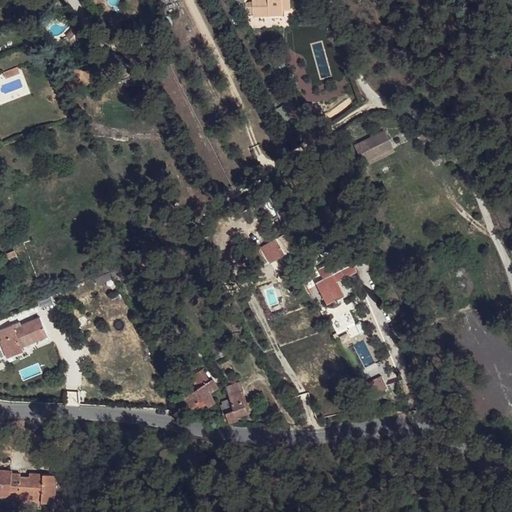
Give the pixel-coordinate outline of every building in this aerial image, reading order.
[(252,0),(253,16),(283,14),(283,10),(290,9),(289,0),(252,0)] [(18,67),(4,72),(6,79),(20,73),(18,67)] [(355,146),(363,161),(392,147),(385,132),(355,146)] [(363,161),(365,166),(395,152),(392,147),(363,161)] [(280,241),(279,241),(286,254),(292,250),(283,235),(278,238),(280,241)] [(274,248),(269,251),(272,257),(278,258),(286,254),(279,241),(277,238),(271,242),(274,248)] [(14,250),(7,253),(9,258),(17,255),(14,250)] [(307,254),(296,253),(294,263),(305,265),(307,254)] [(154,255),(144,259),(146,265),(157,260),(154,255)] [(337,259),(319,269),(324,278),(316,283),(327,305),(344,295),(337,282),(357,271),(352,263),(342,269),(337,259)] [(143,260),(127,267),(130,273),(146,266),(143,260)] [(125,267),(111,273),(113,278),(127,272),(125,267)] [(111,273),(96,279),(98,284),(113,278),(111,273)] [(17,333),(15,328),(13,325),(0,330),(0,333),(3,340),(6,339),(13,356),(24,351),(22,346),(48,335),(41,317),(21,326),(23,330),(17,333)] [(183,390),(177,395),(184,408),(190,406),(192,409),(199,405),(200,407),(202,406),(207,403),(210,407),(216,402),(205,385),(210,381),(202,369),(193,375),(196,380),(195,381),(195,382),(195,385),(198,389),(191,393),(188,388),(183,391),(183,390)] [(224,404),(222,405),(224,413),(222,413),(225,422),(229,420),(230,422),(238,420),(237,417),(248,413),(240,391),(243,391),(239,382),(226,387),(231,399),(223,402),(224,404)] [(243,391),(240,391),(248,413),(250,412),(243,391)] [(0,469),(0,495),(20,497),(20,493),(43,495),(43,498),(42,502),(52,502),(53,494),(55,494),(56,475),(34,473),(34,477),(29,477),(21,476),(21,474),(12,473),(12,471),(0,469)]
